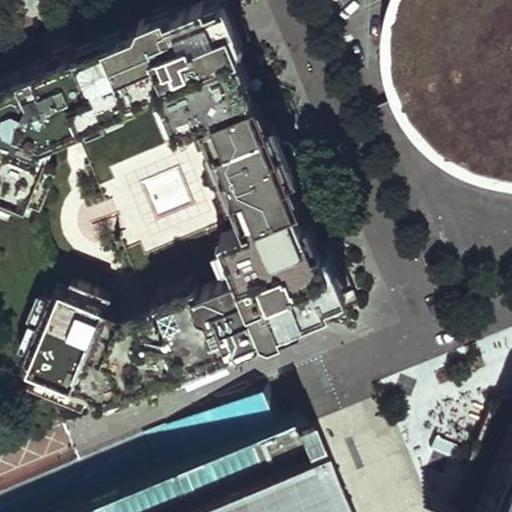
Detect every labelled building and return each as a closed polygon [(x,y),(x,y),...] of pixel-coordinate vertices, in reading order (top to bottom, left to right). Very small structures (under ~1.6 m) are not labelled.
[(38,361),(35,368),(62,380),(96,395),(95,390),(149,370),(151,378),(158,376),(161,382),(172,377),(358,299),(316,197),(315,194),(278,105),(235,0),(183,0),(177,2),(40,60),(5,75),(0,65),(0,208),(8,211),(12,204),(19,207),(22,200),(39,207),(56,165),(44,161),(52,141),(133,108),(128,95),(161,83),(178,126),(204,117),(255,241),(230,251),(238,270),(202,285),(201,277),(129,309),(131,315),(115,319),(115,315),(102,313),(113,290),(72,275),(65,294),(52,289),(43,313),(51,315),(42,334),(34,332),(26,354),(38,361)] [(511,0),(399,0),(397,9),(392,29),(391,51),(392,74),(400,99),(409,119),(424,137),(440,153),(459,166),(480,177),(503,184),(511,185),(511,0)] [(279,411),(266,379),(234,392),(247,425),(279,411)] [(511,511),(511,388),(492,397),(469,451),(451,494),(447,498),(453,511),(511,511)] [(323,511),(321,507),(335,501),(315,452),(309,454),(307,449),(313,447),(309,437),(294,443),(292,439),(307,432),(296,407),(280,413),(279,411),(247,425),(234,392),(76,456),(0,487),(0,511),(323,511)] [(339,511),(335,501),(321,507),(323,511),(339,511)]
